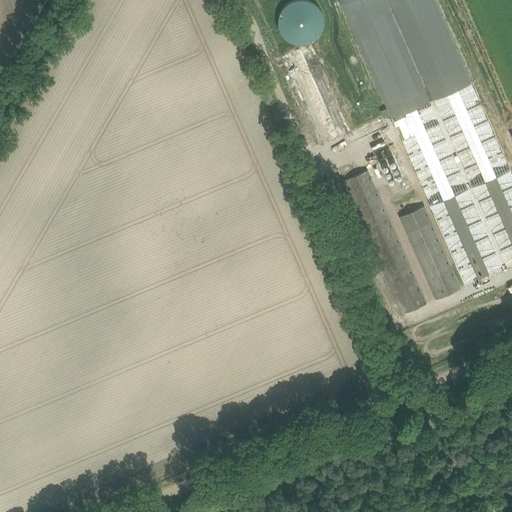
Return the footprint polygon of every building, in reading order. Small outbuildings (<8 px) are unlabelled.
[(282,34),(284,37),(286,39),(288,40),(289,41),(292,42),(294,43),(295,44),(296,44),(299,44),(301,44),(302,44),(306,43),(310,42),(314,40),(317,37),(320,34),(322,30),(323,26),(323,22),(323,18),(322,13),(320,10),(317,6),(314,3),(311,1),(307,0),(293,0),(290,1),(287,3),(283,6),(281,10),(279,14),(278,18),(278,22),(278,26),(280,30),(282,34)] [(339,0),(465,285),(511,264),(511,174),(435,0),(339,0)] [(389,147),(376,153),(380,160),(393,155),(389,147)] [(343,181),(402,313),(427,302),(368,170),(343,181)] [(399,216),(435,298),(461,287),(424,205),(399,216)]
